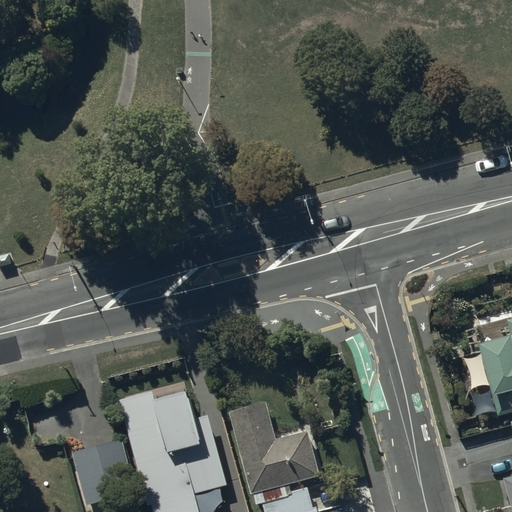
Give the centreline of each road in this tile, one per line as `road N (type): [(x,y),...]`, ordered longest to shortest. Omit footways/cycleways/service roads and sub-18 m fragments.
road 1 (tertiary): [(362,236),(0,332)]
road 2 (residential): [(362,236),(406,396)]
road 3 (tertiary): [(511,198),(362,236)]
